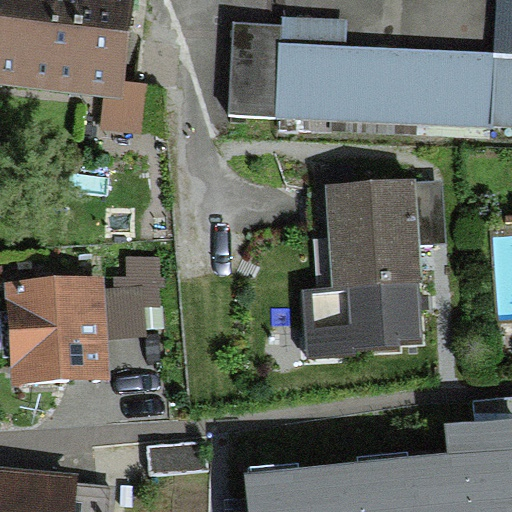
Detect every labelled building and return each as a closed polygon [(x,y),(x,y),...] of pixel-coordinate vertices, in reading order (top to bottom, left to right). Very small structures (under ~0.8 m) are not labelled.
[(0,0),(0,85),(108,97),(105,125),(143,130),(148,82),(126,80),(134,0),(0,0)] [(229,115),(511,128),(511,0),(498,0),(495,53),(348,46),(350,18),(284,15),(283,25),(233,22),(229,115)] [(328,189),(335,288),(420,284),(422,283),(420,245),(448,244),(444,182),(328,189)] [(116,288),(107,288),(108,337),(146,336),(145,306),(161,306),(159,258),(125,259),(126,280),(115,280),(116,288)] [(110,380),(108,337),(107,288),(106,278),(5,281),(9,384),(70,381),(110,380)] [(421,302),(420,284),(335,288),(302,289),(305,361),(361,359),(360,351),(404,349),(404,342),(423,342),(421,302)] [(449,464),(254,483),(256,511),(511,511),(511,429),(447,436),(449,464)] [(149,477),(209,471),(207,444),(146,450),(149,477)] [(78,486),(0,477),(0,511),(114,511),(117,490),(78,486)]
